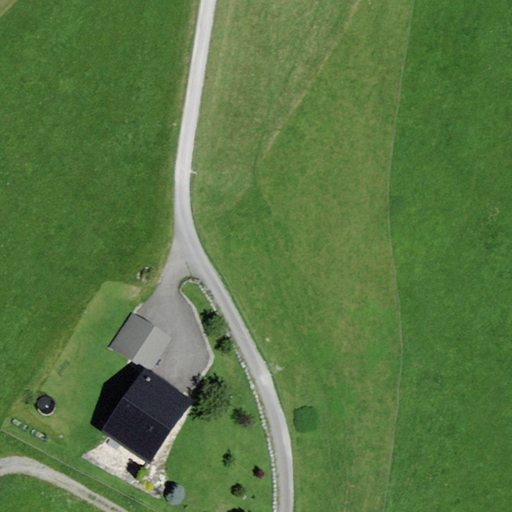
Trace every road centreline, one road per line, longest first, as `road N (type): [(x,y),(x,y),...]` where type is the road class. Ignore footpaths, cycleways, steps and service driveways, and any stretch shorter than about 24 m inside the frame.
road 1 (residential): [(284,511),(273,408),(195,255),(183,204),(208,0)]
road 2 (track): [(0,467),(47,472),(121,511)]
